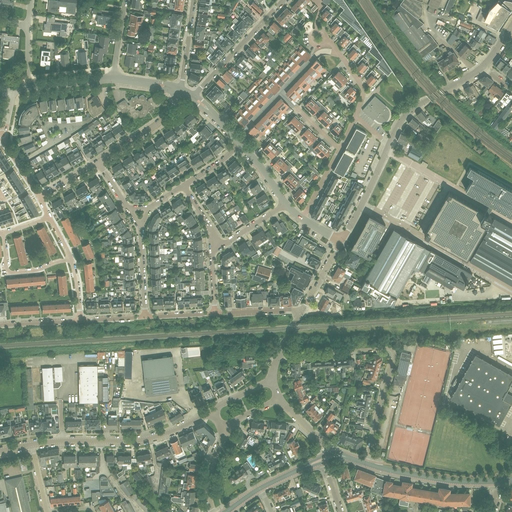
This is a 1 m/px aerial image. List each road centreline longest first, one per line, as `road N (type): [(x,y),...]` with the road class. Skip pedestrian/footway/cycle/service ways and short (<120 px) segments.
road 1 (residential): [(280,352),(392,351),(368,464)]
road 2 (unclassified): [(31,444),(150,438),(212,410)]
road 3 (residential): [(192,97),(283,0)]
road 4 (secondary): [(498,481),(371,465)]
road 5 (unclassified): [(388,145),(418,103),(483,67)]
